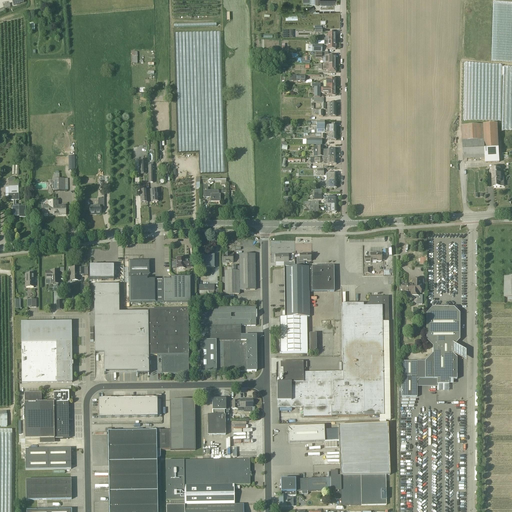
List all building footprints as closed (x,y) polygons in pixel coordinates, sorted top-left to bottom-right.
[(10,8),(10,7),(9,4),(3,5),(4,8),(0,9),(0,12),(5,11),(4,9),(10,8)] [(327,41),(335,41),(335,33),(327,33),(327,39),(324,39),(324,41),(327,41)] [(335,49),(335,41),(327,41),(324,41),(324,45),(327,45),(327,49),(335,49)] [(312,53),(322,53),(322,45),(312,44),(312,45),(306,45),(306,52),(312,52),(312,53)] [(327,64),(336,64),(336,56),(325,56),(325,64),(327,64)] [(336,73),(336,64),(327,64),(325,64),(325,65),(323,65),(323,70),(327,70),(327,73),(336,73)] [(326,88),(336,88),(336,79),(326,79),(326,88)] [(336,96),(336,88),(326,88),(321,88),(321,93),(328,93),(328,96),(336,96)] [(326,133),(326,134),(336,134),(336,127),(324,127),(324,122),(316,122),(311,122),(311,124),(316,125),(316,134),(324,134),(324,133),(326,133)] [(462,127),(462,142),(463,160),(485,159),(485,163),(499,163),(497,125),(462,127)] [(323,158),(336,158),(336,151),(326,151),(323,151),(323,147),(313,147),(313,157),(317,157),(323,157),(323,158)] [(491,174),(492,187),(504,186),(504,180),(501,180),(501,171),(502,171),(502,167),(489,168),(490,174),(491,174)] [(54,174),(54,179),(52,179),(53,191),(68,191),(68,179),(59,179),(59,174),(54,174)] [(18,194),(18,182),(15,182),(15,178),(9,178),(9,182),(8,182),(8,194),(9,201),(13,201),(13,207),(12,207),(13,216),(19,216),(19,218),(25,218),(25,207),(18,207),(18,205),(15,205),(15,201),(19,201),(18,194)] [(207,191),(207,187),(207,185),(203,185),(203,191),(203,198),(211,198),(211,202),(220,202),(220,195),(218,195),(218,191),(207,191)] [(151,203),(158,202),(158,198),(159,198),(159,197),(159,195),(159,194),(158,194),(157,190),(150,190),(151,203)] [(101,214),(101,208),(104,208),(104,199),(98,199),(98,207),(89,207),(90,215),(101,214)] [(65,215),(65,206),(57,206),(56,202),(48,202),(49,216),(65,215)] [(373,253),(370,253),(370,257),(364,257),(364,264),(370,264),(370,262),(381,262),(381,254),(373,254),(373,253)] [(229,255),(227,255),(225,255),(225,256),(222,256),(222,263),(232,263),(232,256),(229,256),(229,255)] [(240,272),(236,272),(231,272),(225,272),(225,273),(225,276),(225,277),(223,277),(223,283),(225,283),(225,295),(239,294),(239,290),(255,290),(254,255),(239,256),(240,272)] [(284,266),(291,266),(294,266),(294,262),(288,262),(288,255),(275,255),(275,263),(284,263),(284,266)] [(299,255),(299,258),(297,258),(297,265),(304,265),(304,262),(311,262),(311,255),(299,255)] [(185,268),(192,267),(192,261),(185,261),(185,258),(177,258),(177,269),(185,269),(185,268)] [(202,258),(199,258),(199,264),(202,264),(202,267),(206,267),(206,268),(214,268),(214,258),(202,258)] [(150,261),(129,261),(129,304),(148,304),(148,280),(148,278),(146,278),(150,274),(150,261)] [(113,265),(89,265),(89,279),(113,279),(113,265)] [(285,318),(279,318),(280,354),(307,353),(306,317),(309,317),(309,292),(312,292),(312,267),(308,267),(284,267),(285,318)] [(312,267),(312,292),(334,292),(334,267),(312,267)] [(79,276),(84,276),(84,268),(79,268),(79,269),(70,269),(70,281),(79,281),(79,276)] [(46,279),(46,284),(59,284),(59,271),(50,271),(50,272),(46,272),(46,279)] [(34,272),(29,272),(29,275),(25,275),(25,287),(34,287),(34,272)] [(163,280),(163,281),(163,291),(171,291),(171,303),(191,303),(191,278),(171,278),(171,280),(163,280)] [(418,293),(421,293),(421,285),(420,285),(420,279),(412,279),(412,285),(402,285),(402,287),(401,287),(401,290),(402,291),(402,293),(410,293),(410,296),(418,296),(418,305),(422,305),(422,296),(418,296),(418,293)] [(155,280),(148,280),(148,304),(171,303),(171,291),(163,291),(163,281),(155,281),(155,280)] [(199,291),(199,294),(213,294),(213,291),(214,291),(214,285),(199,285),(199,291)] [(119,286),(94,286),(95,356),(104,356),(104,375),(149,374),(149,356),(148,313),(119,313),(119,286)] [(363,304),(341,304),(343,372),(303,373),(303,368),(307,368),(307,362),(283,363),(283,382),(277,383),(277,408),(303,408),(303,417),(380,416),(380,421),(390,421),(389,352),(388,297),(369,297),(370,303),(369,303),(366,305),(366,306),(363,307),(363,304)] [(27,300),(27,308),(36,308),(36,300),(27,300)] [(401,377),(401,397),(417,397),(417,383),(420,380),(432,380),(437,380),(437,385),(449,385),(449,380),(453,380),(457,380),(457,358),(453,354),(453,346),(459,340),(459,313),(454,307),(433,307),(426,314),(426,340),(433,346),(432,354),(425,362),(417,362),(401,362),(401,377)] [(200,309),(201,372),(256,371),(256,336),(241,336),(241,326),(256,326),(255,308),(200,309)] [(148,311),(148,313),(149,356),(161,356),(161,374),(189,373),(188,310),(148,311)] [(71,322),(21,323),(22,383),(72,383),(71,322)] [(69,402),(69,392),(60,392),(60,393),(53,393),(54,402),(41,403),(41,393),(24,393),(25,440),(68,439),(68,402),(69,402)] [(99,400),(99,418),(157,417),(157,399),(99,400)] [(194,400),(169,401),(170,431),(108,432),(109,511),(157,511),(157,458),(160,457),(160,450),(170,450),(170,451),(195,451),(194,400)] [(225,435),(225,415),(228,415),(228,401),(225,401),(225,400),(212,400),(212,415),(207,415),(207,436),(225,435)] [(254,407),(252,407),(252,400),(240,400),(240,401),(237,401),(232,401),(232,409),(237,409),(237,407),(240,407),(240,408),(244,408),(244,413),(251,413),(254,413),(254,407)] [(367,425),(338,426),(339,442),(339,464),(369,463),(370,476),(386,475),(390,475),(388,424),(367,425)] [(324,426),(288,428),(288,430),(286,432),(288,434),(288,443),(324,442),(324,426)] [(25,470),(71,469),(70,449),(25,450),(25,470)] [(184,461),(165,461),(166,502),(170,502),(170,506),(234,506),(234,503),(234,485),(250,485),(250,460),(184,461),(184,462),(184,461)] [(341,476),(341,479),(341,491),(341,506),(386,505),(386,475),(370,476),(341,476)] [(341,491),(341,479),(308,479),(295,480),(295,479),(281,479),(281,492),(289,492),(289,496),(296,496),(296,492),(301,492),(302,495),(308,495),(307,492),(341,491)] [(26,501),(71,500),(71,480),(26,480),(26,501)] [(287,496),(289,496),(289,492),(281,492),(281,496),(279,496),(279,507),(293,507),(293,498),(287,498),(287,496)] [(170,507),(166,507),(166,511),(243,511),(243,505),(234,505),(234,503),(234,506),(170,506),(170,507)]
